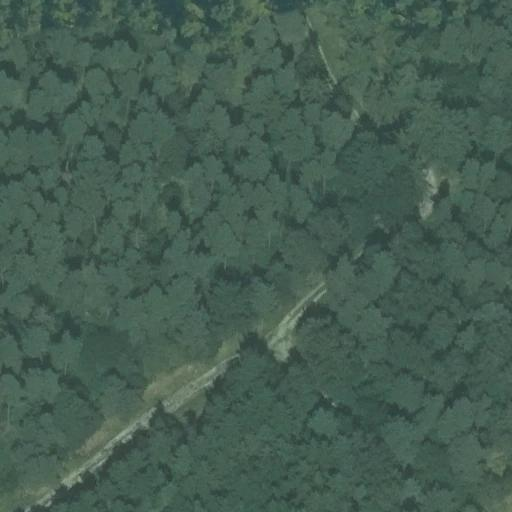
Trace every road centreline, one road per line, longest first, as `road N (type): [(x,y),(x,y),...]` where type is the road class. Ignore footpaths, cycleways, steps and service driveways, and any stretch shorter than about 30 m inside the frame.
road 1 (track): [(28,511),(282,328)]
road 2 (track): [(511,159),(282,328)]
road 3 (track): [(430,219),(305,0)]
road 4 (track): [(425,511),(282,328)]
